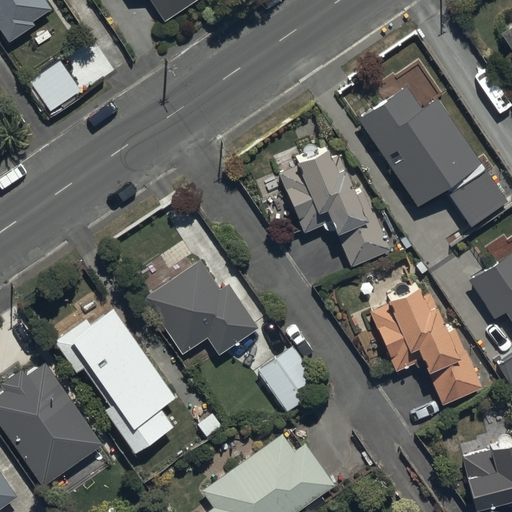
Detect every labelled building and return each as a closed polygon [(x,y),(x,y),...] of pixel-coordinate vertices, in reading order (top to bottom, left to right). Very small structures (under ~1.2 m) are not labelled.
[(0,0),(0,28),(7,38),(52,9),(45,0),(0,0)] [(150,0),(164,20),(194,0),(150,0)] [(511,16),(496,27),(511,51),(511,16)] [(30,78),(51,110),(80,91),(60,59),(30,78)] [(357,116),(372,138),(417,207),(444,189),(468,225),(506,200),(480,161),(479,161),(436,96),(419,107),(405,85),(357,116)] [(304,233),(332,222),(349,266),(388,250),(362,188),(353,192),(334,146),(278,169),(304,233)] [(495,317),(504,311),(511,323),(511,353),(497,364),(511,387),(511,252),(471,279),(495,317)] [(229,283),(218,290),(199,260),(144,297),(181,353),(206,336),(218,354),(258,327),(229,283)] [(395,370),(423,359),(441,404),(480,388),(454,324),(445,328),(428,286),(370,310),(395,370)] [(112,309),(91,325),(85,317),(53,340),(76,371),(82,367),(109,404),(102,409),(133,453),(172,425),(159,407),(175,396),(112,309)] [(256,368),(285,412),(321,389),(291,345),(256,368)] [(0,393),(0,424),(43,484),(100,443),(43,363),(0,393)] [(511,431),(511,435),(511,443),(500,447),(462,456),(475,509),(511,500),(511,431)] [(293,511),(332,484),(303,443),(293,450),(282,434),(202,492),(213,507),(206,511),(293,511)] [(0,472),(0,508),(17,496),(0,472)]
